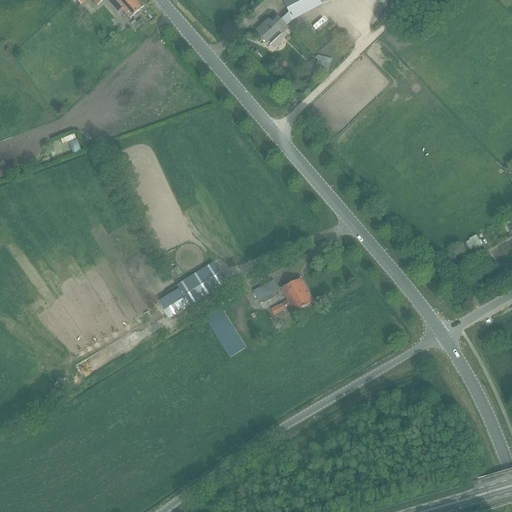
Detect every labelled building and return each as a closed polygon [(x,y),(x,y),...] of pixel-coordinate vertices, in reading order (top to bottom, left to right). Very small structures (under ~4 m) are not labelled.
[(144,7),(137,0),(107,0),(108,0),(119,13),(123,10),(130,19),(144,7)] [(283,0),(290,12),(294,20),(333,0),(332,0),(283,0)] [(288,28),(277,16),(271,21),(269,19),(256,31),(270,46),(288,28)] [(291,30),(278,40),(282,45),(295,34),(291,30)] [(322,62),(320,70),(328,72),(330,64),(322,62)] [(472,240),(477,249),(482,246),(477,237),(472,240)] [(471,254),(478,249),(472,242),(465,247),(471,254)] [(169,319),(226,284),(213,263),(177,286),(179,289),(159,302),(169,319)] [(301,279),(292,283),(281,289),(288,301),(271,310),(274,316),(291,307),(294,313),(314,302),(301,279)] [(253,292),(258,301),(279,290),(274,280),(253,292)]
